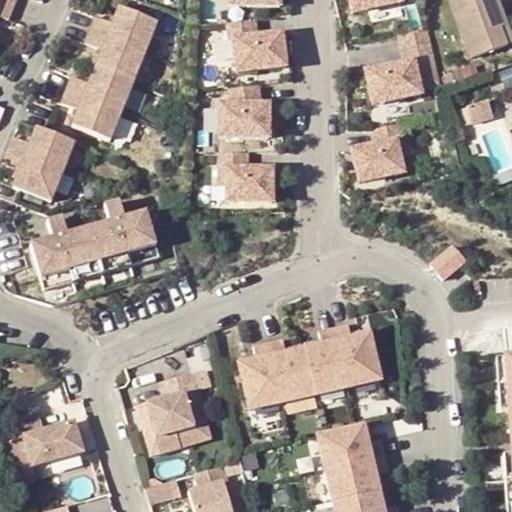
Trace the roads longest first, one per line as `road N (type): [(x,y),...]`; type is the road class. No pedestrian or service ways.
road 1 (residential): [(448,511),(426,301),(410,278),(388,266),(346,265)]
road 2 (residential): [(346,265),(117,353),(99,384)]
road 3 (residential): [(346,265),(317,227),(307,0)]
road 4 (residential): [(99,384),(135,511)]
road 5 (residential): [(54,0),(40,42),(0,109)]
road 6 (residential): [(6,310),(57,333),(99,384)]
